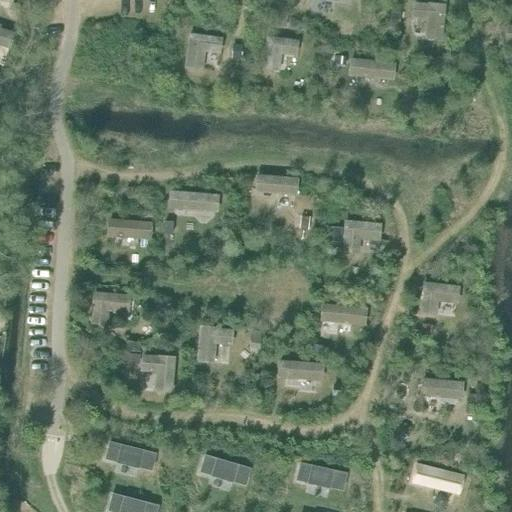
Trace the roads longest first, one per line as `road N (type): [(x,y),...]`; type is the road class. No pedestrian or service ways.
road 1 (track): [(64,60),(57,108),(64,150),(155,182),(238,165),(299,164),(351,178),(380,195),(407,247),(366,399),(337,429),(296,435),(212,414),(161,421),(72,383),(63,362),(52,328),(66,164)]
road 2 (track): [(407,247),(445,223),(488,174),(499,147),(448,0)]
road 3 (track): [(72,383),(53,414),(49,446),(51,485),(64,511)]
